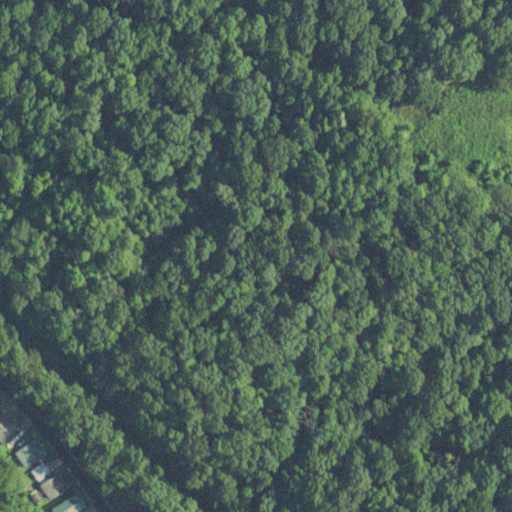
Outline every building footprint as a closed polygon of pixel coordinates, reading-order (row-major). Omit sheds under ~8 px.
[(0,439),(13,423),(0,412),(0,439)] [(33,436),(11,448),(21,467),(44,454),(33,436)] [(48,472),(40,462),(29,471),(36,481),(48,472)] [(47,500),(64,488),(54,473),(36,485),(47,500)] [(83,506),(74,493),(49,508),(51,511),(74,511),(75,511),(83,506)]
